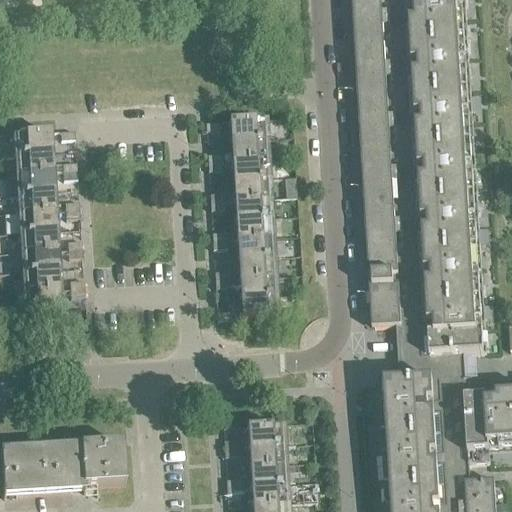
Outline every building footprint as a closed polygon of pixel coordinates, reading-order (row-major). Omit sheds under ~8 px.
[(354,0),(374,332),(397,330),(399,361),(398,361),(398,362),(399,362),(400,386),(375,388),(382,511),(492,511),(491,485),(469,486),(468,468),(489,467),(489,458),(511,456),(511,385),(491,387),(491,381),(465,383),(464,358),(486,357),(464,0),(354,0)] [(229,146),(229,147),(268,144),(266,144),(265,125),(267,125),(267,123),(228,126),(228,127),(230,127),(231,146),(229,146)] [(204,127),(205,136),(219,135),(219,126),(204,127)] [(74,144),(74,135),(60,136),(60,145),(74,144)] [(13,159),(13,160),(52,158),(52,157),(50,157),(49,138),(51,138),(50,137),(12,139),(12,140),(14,140),(15,159),(13,159)] [(230,166),(269,164),(269,163),(267,163),(266,145),(268,145),(268,144),(229,147),(231,147),(232,165),(230,166)] [(14,179),(53,177),(53,176),(51,177),(50,158),(52,158),(13,160),(13,161),(15,160),(16,179),(14,179)] [(206,159),(207,168),(221,167),(221,159),(206,159)] [(231,185),(231,186),(271,183),(269,183),(268,165),(269,165),(269,164),(230,166),(230,167),(232,167),(233,185),(231,185)] [(62,168),(62,177),(76,176),(76,167),(62,168)] [(221,167),(207,168),(207,176),(222,175),(221,167)] [(76,176),(62,177),(63,185),(77,184),(76,176)] [(16,198),(16,199),(54,197),(54,196),(52,196),(51,178),(53,178),(53,177),(14,179),(14,180),(16,180),(17,198),(16,198)] [(232,205),(272,203),(272,202),(270,202),(269,184),(271,184),(271,183),(231,186),(233,186),(234,205),(232,205)] [(283,184),(284,192),(296,191),(295,183),(283,184)] [(17,218),(17,219),(55,216),(53,216),(52,197),(54,197),(16,199),(16,200),(18,200),(19,218),(17,218)] [(209,199),(209,207),(223,206),(223,198),(209,199)] [(234,224),(234,225),(273,223),(273,222),(271,222),(270,204),(272,204),(272,203),(232,205),(233,206),(234,206),(236,224),(234,224)] [(223,206),(209,207),(210,215),(224,214),(223,206)] [(64,207),(64,216),(79,215),(78,207),(64,207)] [(79,215),(64,216),(65,224),(79,223),(79,215)] [(18,238),(57,236),(56,235),(55,235),(53,217),(55,217),(55,216),(17,219),(19,219),(20,237),(18,238)] [(235,244),(235,245),(274,242),(274,241),(272,242),(271,223),(273,223),(234,225),(234,226),(236,225),(237,244),(235,244)] [(19,257),(19,258),(58,255),(56,255),(55,237),(57,236),(18,238),(18,239),(20,239),(21,257),(19,257)] [(211,238),(212,246),(226,245),(225,237),(211,238)] [(236,263),(236,264),(275,262),(275,261),(273,261),(272,243),(274,243),(274,242),(235,245),(237,245),(238,263),(236,263)] [(226,245),(212,246),(212,254),(226,253),(226,245)] [(66,247),(67,255),(81,254),(80,246),(66,247)] [(81,254),(67,255),(67,263),(81,262),(81,254)] [(20,277),(59,275),(59,274),(57,274),(56,256),(58,256),(58,255),(19,258),(21,258),(22,277),(20,277)] [(237,283),(237,284),(276,281),(274,281),(273,262),(275,262),(236,264),(236,265),(238,265),(239,283),(237,283)] [(22,296),(22,297),(60,295),(60,294),(58,294),(57,276),(59,276),(59,275),(20,277),(20,278),(22,278),(23,296),(22,296)] [(213,277),(214,285),(228,284),(228,276),(213,277)] [(238,303),(277,301),(277,300),(275,300),(274,282),(276,282),(276,281),(237,284),(239,284),(240,302),(238,303)] [(228,284),(214,285),(214,293),(229,292),(228,284)] [(69,286),(69,294),(83,293),(83,285),(69,286)] [(83,293),(69,294),(70,302),(84,301),(83,293)] [(23,316),(61,314),(61,313),(59,314),(58,295),(60,295),(22,297),(22,298),(24,297),(25,316),(23,316)] [(277,301),(238,303),(238,304),(240,304),(241,322),(240,323),(240,324),(279,322),(279,320),(277,320),(276,302),(277,301)] [(302,301),(290,302),(291,311),(303,311),(302,301)] [(291,311),(287,312),(288,321),(303,320),(303,311),(291,311)] [(61,314),(23,316),(23,317),(25,317),(26,336),(24,336),(24,337),(63,335),(63,333),(61,334),(59,315),(61,315),(61,314)] [(231,324),(230,316),(216,317),(216,325),(231,324)] [(72,334),(86,333),(85,325),(71,326),(72,334)] [(246,452),(285,450),(285,449),(283,449),(282,431),(284,430),(284,429),(245,431),(245,433),(247,433),(248,451),(246,452)] [(223,445),(223,454),(237,453),(237,444),(223,445)] [(0,464),(2,497),(14,496),(83,492),(83,491),(120,489),(117,447),(79,450),(80,456),(0,460),(0,464)] [(248,471),(248,472),(286,469),(284,469),(283,451),(285,450),(246,452),(246,453),(248,453),(250,471),(248,471)] [(237,453),(223,454),(224,462),(238,461),(237,453)] [(249,491),(287,489),(287,488),(285,488),(284,470),(286,470),(286,469),(248,472),(250,472),(251,491),(249,491)] [(225,484),(226,493),(240,492),(239,484),(225,484)] [(250,510),(250,511),(289,509),(288,508),(287,508),(285,490),(287,490),(287,489),(249,491),(249,492),(251,492),(252,510),(250,510)] [(240,492),(226,493),(226,501),(240,500),(240,492)]
